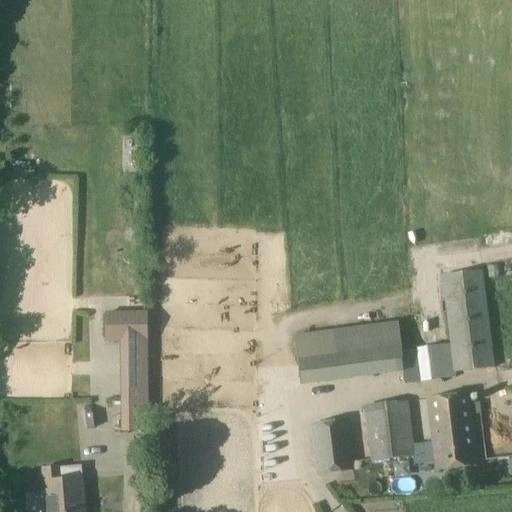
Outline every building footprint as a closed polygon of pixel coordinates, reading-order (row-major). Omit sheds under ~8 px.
[(454,374),(454,370),(496,365),(484,272),(442,277),(451,344),(418,348),(422,378),(454,374)] [(106,313),(106,343),(120,343),(134,343),(134,431),(148,431),(148,403),(148,313),(106,313)] [(300,381),(399,370),(394,327),(296,339),(300,381)] [(66,393),(46,392),(46,399),(31,399),(30,409),(66,409),(66,393)] [(436,472),(478,466),(470,395),(426,399),(436,472)] [(368,459),(415,453),(408,401),(362,406),(368,459)] [(317,475),(353,471),(348,423),(312,427),(317,475)] [(58,467),(44,469),(46,511),(80,511),(81,511),(85,510),(83,478),(82,466),(58,468),(58,467)]
